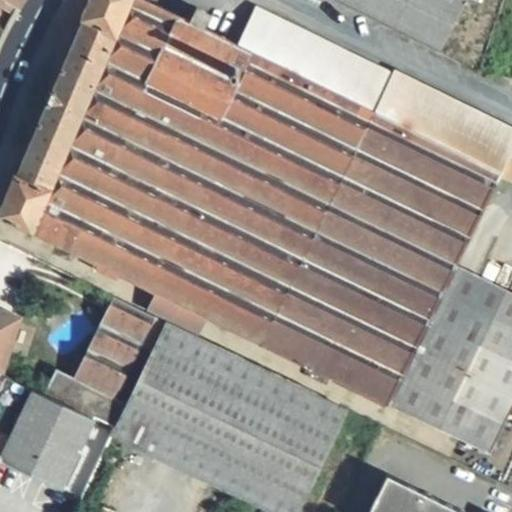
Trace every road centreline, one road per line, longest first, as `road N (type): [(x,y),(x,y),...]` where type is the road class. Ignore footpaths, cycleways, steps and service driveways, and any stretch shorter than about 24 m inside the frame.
road 1 (unknown): [(195,0),(251,20),(294,22),(511,116)]
road 2 (primary): [(47,0),(0,127)]
